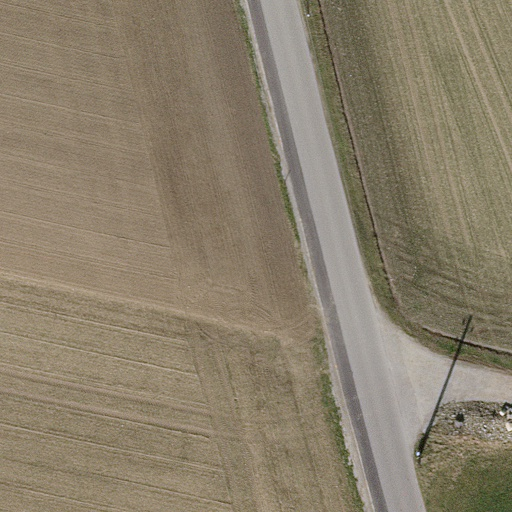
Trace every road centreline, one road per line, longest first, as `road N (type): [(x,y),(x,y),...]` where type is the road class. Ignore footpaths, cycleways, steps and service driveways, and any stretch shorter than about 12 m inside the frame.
road 1 (unclassified): [(403,511),(271,0)]
road 2 (track): [(511,387),(361,355)]
